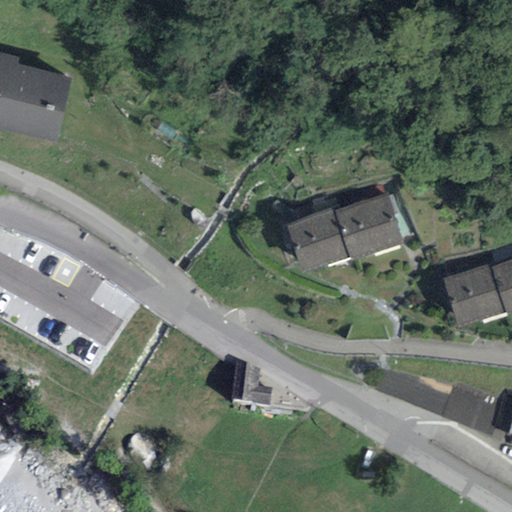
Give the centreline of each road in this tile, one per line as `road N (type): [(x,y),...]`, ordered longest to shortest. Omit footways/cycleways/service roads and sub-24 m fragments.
road 1 (residential): [(220,336),(256,322),(327,344),(511,359)]
road 2 (tertiary): [(220,336),(63,237),(0,213)]
road 3 (tertiary): [(392,437),(220,336)]
road 4 (residential): [(511,473),(422,421),(406,421),(392,437)]
road 5 (tertiary): [(511,509),(392,437)]
